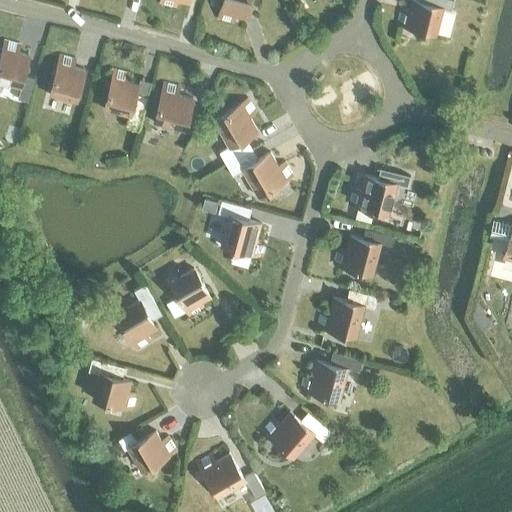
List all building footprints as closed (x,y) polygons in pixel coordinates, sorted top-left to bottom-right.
[(235,14),(246,17),(250,0),(222,0),(218,18),(233,22),(235,14)] [(442,7),(450,9),(452,0),(432,0),(432,4),(417,0),(410,0),(408,9),(400,7),(396,22),(436,33),(442,7)] [(1,52),(0,51),(0,80),(20,86),(23,75),(28,54),(18,51),(20,44),(4,40),(1,52)] [(49,94),(75,101),(84,69),(73,66),(75,58),(60,54),(49,94)] [(125,126),(138,129),(144,106),(133,103),(138,83),(127,80),(129,73),(114,69),(103,108),(128,115),(125,126)] [(20,86),(16,98),(27,100),(33,77),(23,75),(20,86)] [(153,121),(184,130),(192,98),(177,94),(179,86),(163,82),(153,121)] [(248,98),(212,119),(228,145),(218,151),(225,163),(246,151),(239,140),(257,130),(249,116),(256,112),(248,98)] [(269,151),(252,161),(246,151),(225,163),(232,174),(242,169),(257,195),(293,175),(284,161),(278,165),(269,151)] [(396,182),(406,185),(409,175),(391,170),(388,180),(364,174),(360,189),(352,187),(348,203),(357,205),(354,218),(369,222),(372,209),(388,213),(396,182)] [(220,244),(259,255),(264,240),(256,238),(260,222),(241,217),(244,205),(221,199),(217,211),(228,214),(220,244)] [(511,221),(511,224),(492,219),(488,234),(507,239),(503,257),(511,258),(511,221)] [(380,242),(391,245),(393,235),(375,230),(372,240),(348,233),(344,249),(337,247),(332,262),(372,273),(380,242)] [(170,281),(190,316),(204,308),(200,301),(210,296),(193,267),(170,281)] [(116,313),(136,348),(150,340),(146,333),(156,327),(151,320),(161,313),(144,284),(134,289),(139,299),(116,313)] [(364,305),(374,308),(378,295),(355,289),(351,301),(332,296),(328,311),(320,309),(316,325),(356,335),(364,305)] [(347,367),(358,370),(361,358),(338,352),(335,364),(315,359),(311,374),(303,372),(299,388),(339,398),(347,367)] [(92,398),(131,408),(135,393),(128,391),(130,380),(111,375),(114,363),(91,357),(87,370),(98,373),(92,398)] [(312,414),(304,424),(289,410),(279,422),(272,417),(262,429),(293,456),(313,433),(322,440),(330,430),(312,414)] [(168,435),(161,439),(155,430),(135,441),(130,432),(117,439),(123,449),(127,447),(140,470),(176,449),(168,435)] [(217,496),(245,480),(228,452),(214,460),(210,453),(197,461),(217,496)]
